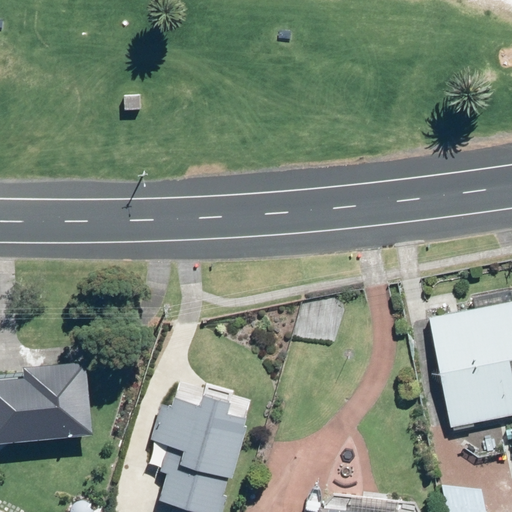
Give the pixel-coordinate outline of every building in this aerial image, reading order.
[(124,108),(142,108),(142,95),(124,96),(124,108)] [(511,300),(430,317),(452,427),(511,416),(511,300)] [(0,443),(94,435),(87,361),(24,367),(24,378),(0,380),(0,443)] [(177,501),(174,511),(215,511),(242,419),(221,413),(225,401),(192,392),(190,401),(168,395),(165,406),(155,404),(144,445),(161,449),(155,469),(165,471),(158,496),(177,501)] [(468,511),(463,485),(444,489),(448,511),(468,511)] [(511,511),(511,489),(499,492),(501,511),(511,511)]
